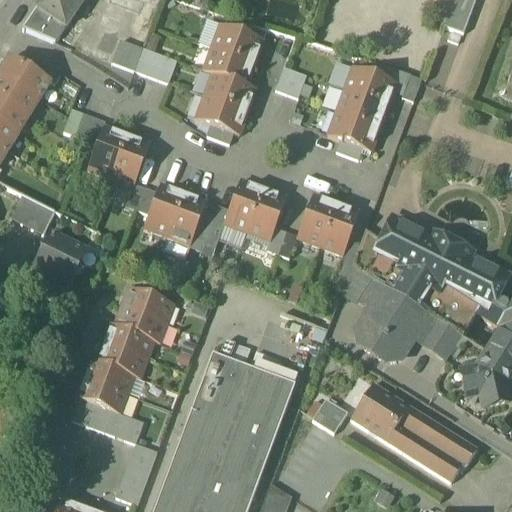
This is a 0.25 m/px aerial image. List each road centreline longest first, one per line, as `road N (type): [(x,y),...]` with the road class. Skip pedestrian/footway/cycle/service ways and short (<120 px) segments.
road 1 (residential): [(5,39),(67,67),(217,166),(253,178)]
road 2 (residential): [(253,178),(318,199),(331,158),(279,139)]
